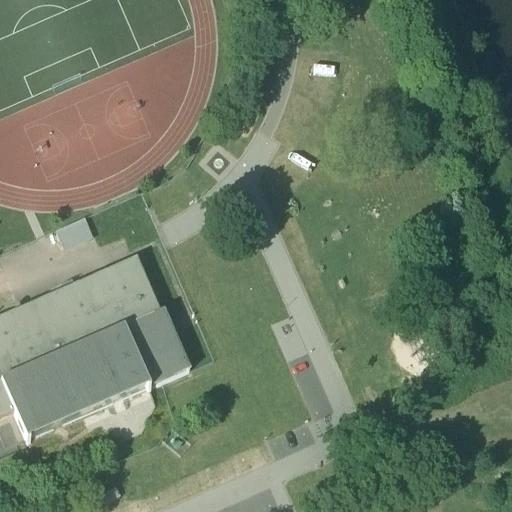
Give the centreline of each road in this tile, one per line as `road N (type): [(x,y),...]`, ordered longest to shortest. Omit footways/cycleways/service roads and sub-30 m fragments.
road 1 (residential): [(270,480),(324,454),(338,434),(340,411),(238,178)]
road 2 (track): [(317,352),(511,400)]
road 3 (residential): [(238,178),(277,106),(290,55),(288,0)]
